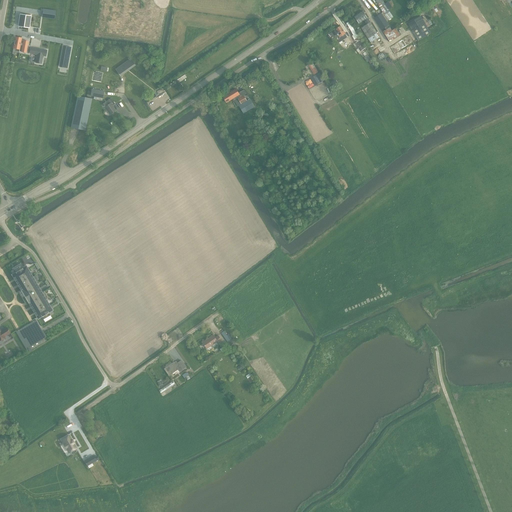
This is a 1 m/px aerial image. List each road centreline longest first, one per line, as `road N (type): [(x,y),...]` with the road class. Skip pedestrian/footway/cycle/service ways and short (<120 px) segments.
road 1 (tertiary): [(11,207),(320,0)]
road 2 (unclassified): [(202,324),(114,388),(34,254),(0,220)]
